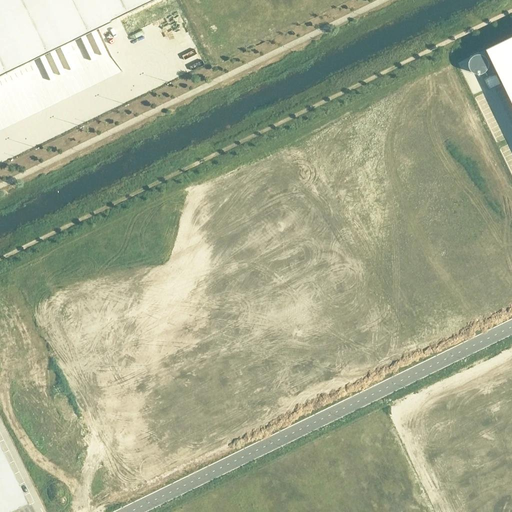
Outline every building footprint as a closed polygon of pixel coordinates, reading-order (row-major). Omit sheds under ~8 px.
[(0,0),(0,75),(155,0),(0,0)] [(511,37),(486,50),(511,102),(511,37)] [(495,73),(483,79),(488,90),(501,84),(495,73)] [(0,511),(8,511),(28,503),(0,446),(0,511)] [(79,494),(74,498),(81,508),(87,504),(79,494)]
